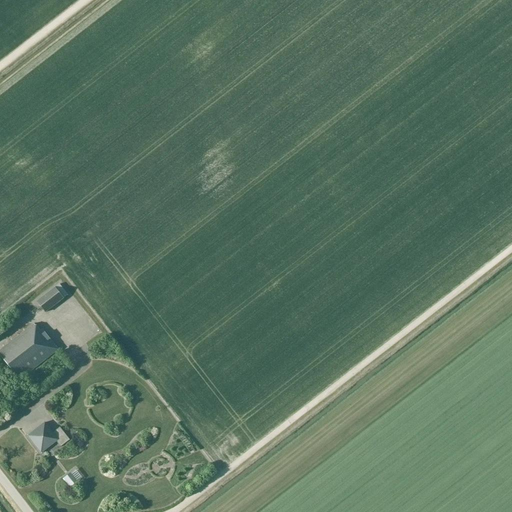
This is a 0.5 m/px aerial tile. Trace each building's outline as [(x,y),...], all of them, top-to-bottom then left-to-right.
[(63,299),(55,288),(36,302),(45,313),(63,299)] [(19,380),(58,349),(44,331),(42,333),(36,325),(35,326),(34,325),(0,350),(0,356),(4,362),(15,375),(19,380)] [(83,365),(87,367),(91,361),(86,358),(83,365)] [(60,428),(53,433),(45,423),(28,436),(41,454),(56,442),(61,447),(70,440),(60,428)] [(71,474),(63,479),(70,487),(77,481),(71,474)]
